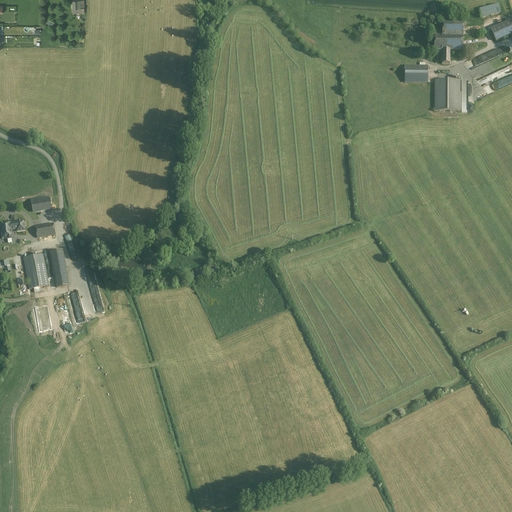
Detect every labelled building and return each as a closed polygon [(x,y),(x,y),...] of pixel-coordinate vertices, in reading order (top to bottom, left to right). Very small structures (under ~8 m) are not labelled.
[(83,0),(72,0),(73,14),(84,13),(84,8),(83,0)] [(498,4),(479,9),(481,17),(482,17),(500,12),(498,4)] [(463,22),(442,22),(442,35),(463,35),(463,22)] [(511,27),(509,22),(491,30),(496,41),(511,33),(511,27)] [(444,37),(434,36),(434,51),(442,51),(444,51),(444,37)] [(463,37),(444,37),(444,51),(450,51),(462,51),(463,37)] [(511,41),(465,62),(468,70),(511,50),(511,41)] [(511,51),(468,71),(474,79),(511,61),(511,51)] [(417,67),(405,67),(405,81),(405,83),(428,83),(428,67),(417,67)] [(508,67),(475,81),(477,88),(511,73),(508,67)] [(511,75),(478,90),(481,98),(511,83),(511,75)] [(460,80),(434,80),(434,83),(434,112),(442,112),(458,112),(460,112),(460,80)] [(30,201),(32,213),(51,209),(50,202),(49,197),(30,201)] [(187,224),(187,215),(179,215),(179,224),(187,224)] [(9,225),(0,226),(0,227),(2,240),(7,240),(7,241),(12,240),(11,232),(16,231),(17,233),(25,232),(23,223),(15,224),(10,225),(9,225)] [(53,224),(35,227),(37,238),(55,235),(53,224)] [(181,238),(171,238),(171,248),(181,248),(181,238)] [(62,251),(50,253),(57,288),(69,285),(62,251)] [(43,255),(23,258),(29,290),(49,286),(43,255)] [(90,294),(98,292),(94,274),(86,276),(90,294)]
